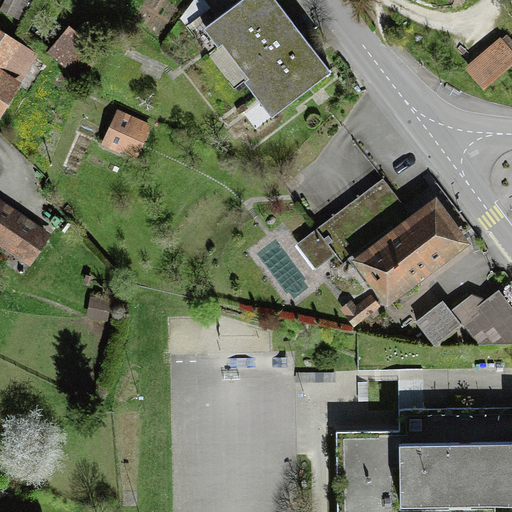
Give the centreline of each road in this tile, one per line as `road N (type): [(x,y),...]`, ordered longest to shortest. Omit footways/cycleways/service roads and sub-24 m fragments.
road 1 (tertiary): [(327,0),(426,127)]
road 2 (tertiary): [(426,127),(511,243)]
